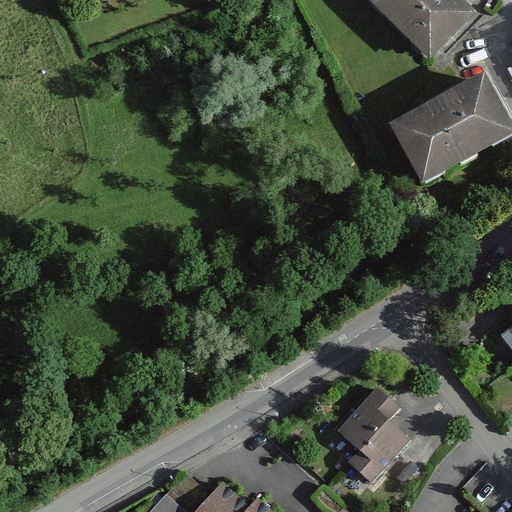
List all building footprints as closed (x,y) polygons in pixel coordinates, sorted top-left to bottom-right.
[(98,0),(102,10),(132,0),(98,0)] [(366,0),(362,4),(430,70),(476,22),(453,0),(366,0)] [(389,136),(422,196),(511,146),(511,133),(484,83),(438,108),(428,114),(389,136)] [(511,329),(502,338),(511,350),(511,329)] [(398,409),(377,389),(338,431),(359,450),(386,421),(398,409)] [(408,441),(386,421),(359,450),(348,462),(370,482),(408,441)] [(245,511),(248,509),(221,484),(195,511),(245,511)] [(181,511),(164,496),(149,511),(181,511)] [(271,511),(257,499),(248,509),(245,511),(271,511)]
